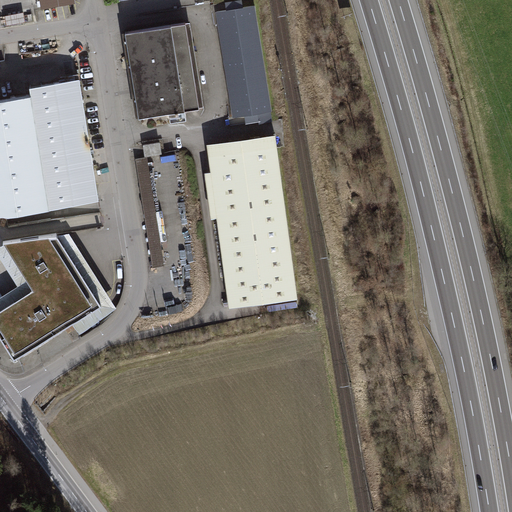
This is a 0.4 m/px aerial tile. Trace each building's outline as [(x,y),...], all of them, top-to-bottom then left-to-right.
[(240,0),(225,2),(226,10),(243,7),(241,0),(240,0)] [(226,10),(216,12),(233,117),(260,113),(262,123),(271,121),(270,111),(271,111),(254,5),(243,7),(226,10)] [(185,23),(125,32),(139,117),(168,112),(170,123),(186,120),(184,110),(199,107),(185,23)] [(31,94),(0,98),(0,215),(98,199),(79,78),(29,86),(31,94)] [(207,143),(208,155),(276,146),(275,134),(207,143)] [(160,142),(143,145),(145,156),(161,153),(160,142)] [(276,146),(208,155),(229,307),(297,298),(276,146)] [(147,156),(135,158),(152,268),(164,266),(147,156)] [(100,202),(25,212),(26,220),(29,220),(31,235),(103,226),(100,202)] [(56,232),(3,241),(33,288),(0,308),(0,337),(13,359),(17,357),(101,304),(56,232)]
